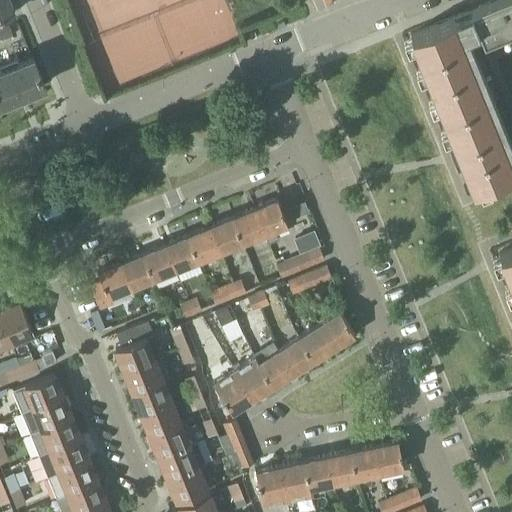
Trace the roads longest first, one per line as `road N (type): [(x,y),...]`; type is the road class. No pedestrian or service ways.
road 1 (residential): [(51,259),(312,153)]
road 2 (residential): [(412,407),(312,153)]
road 3 (residential): [(151,511),(151,495),(51,259)]
road 4 (residential): [(90,124),(271,49)]
road 5 (residential): [(250,439),(412,407)]
road 6 (residential): [(90,124),(38,0)]
road 7 (residential): [(271,49),(390,0)]
